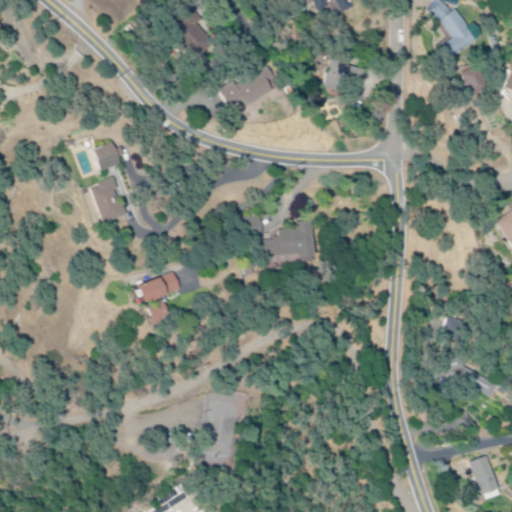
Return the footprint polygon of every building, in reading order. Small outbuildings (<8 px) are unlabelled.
[(351,10),(347,0),(311,0),(315,13),(328,9),(330,17),(351,10)] [(452,40),(445,45),(453,58),(484,38),(476,24),(469,29),(457,11),(451,15),(445,5),(435,12),(452,40)] [(197,26),(202,22),(193,12),(172,29),(199,60),(214,47),(197,26)] [(323,90),(342,94),(345,81),(361,85),(364,71),(330,62),(323,90)] [(462,75),(473,98),(488,91),(477,68),(462,75)] [(219,92),(229,111),(241,104),(244,109),(273,94),(267,83),(274,80),(268,69),(234,87),(232,84),(219,92)] [(121,166),(113,144),(93,153),(102,174),(121,166)] [(103,225),(126,218),(115,181),(91,189),(103,225)] [(511,214),(497,223),(511,248),(511,214)] [(314,266),(312,223),(296,224),(296,232),(279,232),(279,241),(263,242),(264,268),(314,266)] [(144,304),(181,294),(176,276),(139,286),(144,304)] [(170,321),(164,304),(146,310),(151,327),(170,321)] [(464,323),(447,320),(444,337),(461,340),(464,323)] [(471,465),(484,504),(501,498),(489,459),(471,465)]
